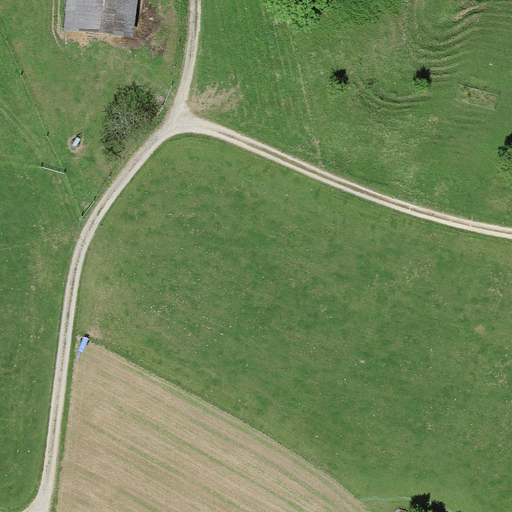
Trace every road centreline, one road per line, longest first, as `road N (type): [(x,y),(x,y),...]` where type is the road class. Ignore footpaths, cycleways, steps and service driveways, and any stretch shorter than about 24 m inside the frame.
road 1 (track): [(36,511),(73,269),(90,222),(120,177),(171,125),(189,0)]
road 2 (track): [(171,125),(203,129),(369,195),(511,235)]
